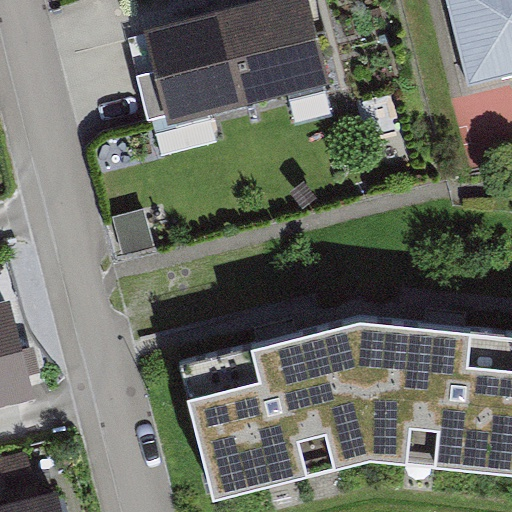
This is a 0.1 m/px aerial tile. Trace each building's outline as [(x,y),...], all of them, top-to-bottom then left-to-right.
[(170,112),(251,91),(227,0),(207,0),(146,16),(170,112)] [(313,0),(227,0),(251,91),(332,71),(313,0)] [(511,0),(446,0),(469,87),(511,76),(511,0)] [(145,206),(114,214),(125,253),(156,245),(145,206)] [(13,286),(0,288),(0,392),(37,383),(13,286)] [(428,309),(427,322),(446,324),(466,326),(467,313),(448,311),(428,309)] [(511,330),(466,326),(446,324),(427,322),(363,316),(298,333),(278,338),(259,343),(180,363),(215,495),(368,454),(511,468),(511,330)] [(255,329),(259,343),(278,338),(298,333),(294,319),(274,324),(255,329)] [(67,511),(58,476),(0,490),(0,511),(67,511)]
